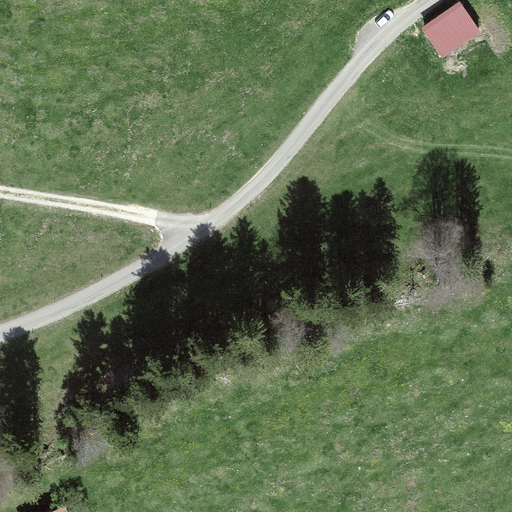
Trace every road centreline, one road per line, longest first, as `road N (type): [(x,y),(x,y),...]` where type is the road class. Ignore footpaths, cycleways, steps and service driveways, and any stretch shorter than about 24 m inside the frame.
road 1 (track): [(0,332),(55,312),(195,236),(262,179),(371,50),(429,0)]
road 2 (track): [(0,193),(165,221),(195,236)]
